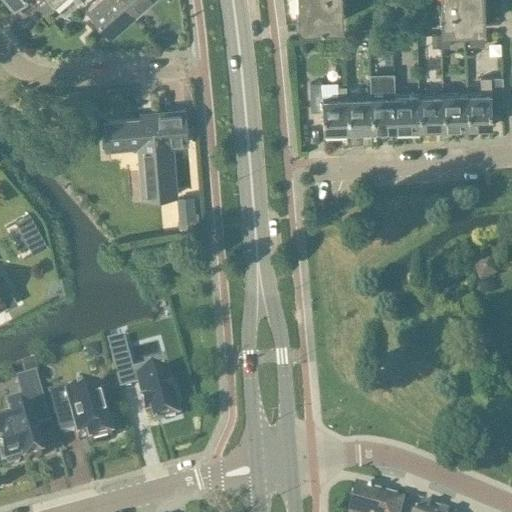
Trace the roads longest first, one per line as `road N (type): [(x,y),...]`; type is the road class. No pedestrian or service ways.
road 1 (tertiary): [(258,250),(233,0)]
road 2 (unclassified): [(291,460),(358,452),(409,461),(511,504)]
road 3 (tertiary): [(258,250),(247,334),(257,466)]
road 4 (tertiary): [(291,460),(283,358),(258,250)]
road 5 (residential): [(180,72),(47,80),(20,71),(0,48)]
road 6 (residential): [(511,158),(321,172)]
road 7 (unclassified): [(80,511),(257,466)]
